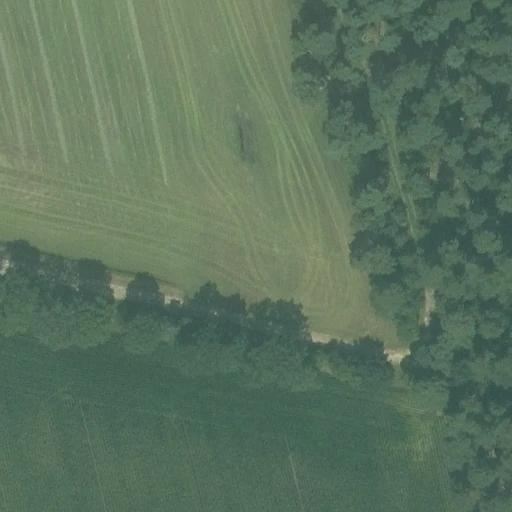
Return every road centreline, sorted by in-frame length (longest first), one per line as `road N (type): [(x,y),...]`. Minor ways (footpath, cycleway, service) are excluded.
road 1 (track): [(0,269),(423,377),(420,272),(402,180),(366,51),(342,0)]
road 2 (track): [(423,377),(457,511)]
